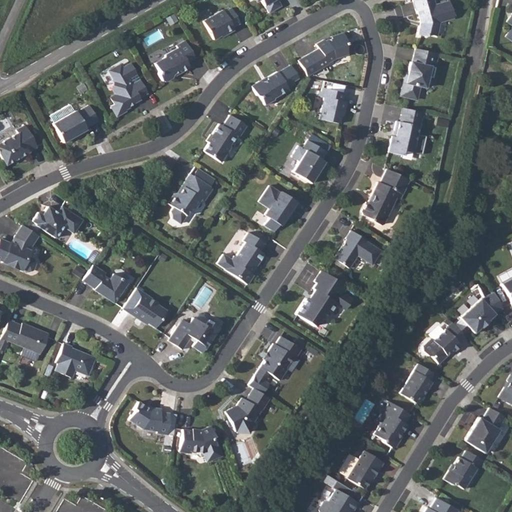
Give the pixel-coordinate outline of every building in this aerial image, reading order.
[(280,5),(277,0),(257,0),(258,0),(260,0),(263,5),(264,5),(268,12),(280,5)] [(433,0),(412,0),(416,10),(417,10),(420,22),(418,34),(427,36),(430,34),(436,36),(439,22),(453,18),(448,1),(434,4),(433,0)] [(222,10),(203,21),(213,39),(225,33),(226,34),(234,30),(232,27),(239,23),(230,8),(223,12),(222,10)] [(318,48),(307,55),(316,70),(327,64),(326,63),(334,58),(347,54),(344,44),(346,44),(343,33),(330,37),(331,38),(326,40),(324,41),(323,39),(315,44),(318,48)] [(158,71),(158,74),(162,81),(165,82),(172,77),(173,74),(179,71),(180,72),(188,67),(186,62),(194,58),(184,40),(175,45),(176,47),(164,54),(163,57),(154,63),(158,71)] [(437,53),(415,48),(411,62),(410,62),(407,74),(405,82),(402,81),(399,95),(415,99),(418,86),(424,87),(427,76),(431,77),(437,53)] [(111,106),(116,115),(125,110),(125,109),(129,106),(126,102),(129,100),(130,101),(133,102),(139,99),(138,97),(146,93),(139,79),(131,83),(128,79),(136,75),(130,63),(122,68),(120,64),(108,71),(115,82),(112,90),(115,94),(110,97),(114,104),(111,106)] [(259,81),(251,86),(256,95),(259,96),(264,105),(274,99),(274,97),(287,89),(286,87),(294,83),(292,80),(297,78),(289,65),(277,72),(266,78),(267,79),(262,82),(259,81)] [(323,98),(319,119),(339,123),(341,110),(344,111),(346,102),(341,100),(343,92),(322,88),(320,97),(323,98)] [(75,110),(52,123),(63,142),(86,129),(85,128),(97,121),(88,105),(76,112),(75,110)] [(421,112),(402,108),(399,122),(395,121),(393,130),(395,131),(394,136),(391,136),(387,152),(401,155),(402,150),(412,152),(417,126),(418,126),(421,112)] [(246,127),(230,115),(223,126),(219,124),(212,135),(207,142),(209,143),(203,151),(220,163),(230,148),(230,145),(236,136),(239,138),(246,127)] [(17,133),(0,142),(0,155),(5,165),(20,156),(20,158),(29,153),(28,151),(36,147),(24,125),(15,130),(17,133)] [(325,152),(306,140),(301,147),(304,150),(291,171),(310,183),(323,161),(321,159),(325,152)] [(399,199),(408,179),(386,169),(379,182),(377,181),(367,202),(366,201),(361,211),(362,214),(371,218),(370,220),(380,224),(383,223),(395,197),(399,199)] [(211,188),(189,174),(181,186),(182,187),(178,194),(176,193),(173,193),(167,203),(173,207),(170,212),(171,217),(180,223),(189,209),(193,208),(200,198),(203,200),(211,188)] [(263,225),(273,232),(278,224),(280,225),(285,218),(284,215),(286,213),(287,214),(295,202),(279,191),(279,192),(268,185),(258,201),(268,208),(264,215),(268,218),(263,225)] [(109,187),(106,192),(114,197),(117,192),(109,187)] [(81,220),(61,206),(56,213),(47,206),(41,215),(37,212),(31,221),(35,223),(35,225),(54,238),(62,226),(72,233),(81,220)] [(37,235),(22,225),(13,237),(15,243),(12,243),(10,242),(9,243),(0,239),(0,259),(2,261),(2,262),(22,270),(22,269),(28,271),(33,269),(35,263),(33,258),(27,256),(29,250),(30,246),(37,235)] [(343,246),(341,246),(333,258),(348,268),(356,255),(371,265),(380,251),(365,241),(366,241),(350,230),(345,238),(345,239),(344,242),(345,243),(343,246)] [(224,269),(246,285),(253,275),(249,273),(253,267),(254,268),(263,254),(259,251),(264,244),(247,232),(242,240),(244,242),(234,257),(233,256),(230,259),(222,254),(216,263),(224,269)] [(81,278),(86,271),(78,265),(73,271),(81,278)] [(104,274),(91,265),(81,280),(93,289),(93,290),(100,294),(102,294),(106,297),(107,299),(113,303),(126,283),(112,274),(108,280),(102,276),(104,274)] [(305,299),(295,314),(306,325),(315,328),(323,315),(328,317),(335,305),(345,310),(352,299),(342,294),(346,288),(319,272),(312,282),(315,284),(309,293),(311,294),(307,300),(305,299)] [(511,277),(500,283),(511,304),(511,277)] [(141,292),(128,313),(141,321),(143,320),(154,327),(165,310),(156,304),(158,303),(141,292)] [(501,308),(492,292),(480,299),(479,299),(459,317),(473,333),(480,327),(480,328),(488,321),(487,321),(494,314),(493,312),(501,308)] [(180,322),(167,340),(181,349),(189,336),(195,340),(191,346),(201,353),(218,327),(207,319),(203,325),(192,317),(186,326),(180,322)] [(20,325),(7,320),(0,336),(0,348),(3,350),(7,340),(24,347),(21,355),(35,361),(39,353),(39,354),(47,334),(21,323),(20,325)] [(464,337),(450,322),(432,340),(430,338),(422,346),(421,350),(426,355),(430,355),(437,363),(446,355),(445,354),(451,349),(452,351),(459,345),(457,343),(464,337)] [(299,349),(280,336),(274,344),(272,343),(267,351),(268,352),(258,367),(278,380),(285,369),(285,366),(291,357),(294,358),(299,349)] [(71,346),(63,342),(55,362),(57,363),(54,370),(71,377),(74,370),(87,375),(94,357),(82,352),(81,353),(79,352),(79,351),(70,347),(71,346)] [(433,373),(417,363),(399,393),(418,404),(423,396),(423,393),(426,389),(426,390),(431,382),(429,380),(433,373)] [(511,372),(510,374),(506,380),(508,381),(505,387),(504,387),(497,397),(511,405),(511,372)] [(268,398),(252,388),(245,400),(241,397),(236,405),(224,411),(234,431),(235,430),(237,432),(242,433),(249,429),(252,424),(251,422),(259,410),(260,410),(268,398)] [(165,435),(168,413),(159,412),(160,409),(150,407),(148,409),(137,401),(132,410),(133,411),(127,420),(142,429),(156,431),(155,433),(165,435)] [(381,413),(376,420),(380,422),(373,434),(382,439),(382,442),(391,447),(394,446),(399,440),(398,437),(405,424),(403,423),(409,414),(388,401),(382,410),(380,408),(378,411),(381,413)] [(504,417),(488,407),(481,419),(477,417),(463,440),(483,452),(498,429),(497,429),(504,417)] [(198,432),(181,429),(178,451),(188,453),(188,451),(202,452),(206,462),(221,456),(217,446),(215,447),(211,437),(213,436),(209,426),(199,430),(198,430),(198,432)] [(363,450),(345,478),(363,488),(371,475),(373,476),(382,462),(363,450)] [(462,489),(480,460),(465,450),(460,457),(457,456),(452,464),(453,465),(451,469),(448,470),(442,479),(452,485),(454,484),(462,489)] [(317,509),(318,511),(348,511),(349,511),(350,511),(351,511),(357,502),(334,488),(327,500),(323,501),(317,509)] [(455,511),(456,511),(435,497),(428,508),(426,507),(422,511),(455,511)]
